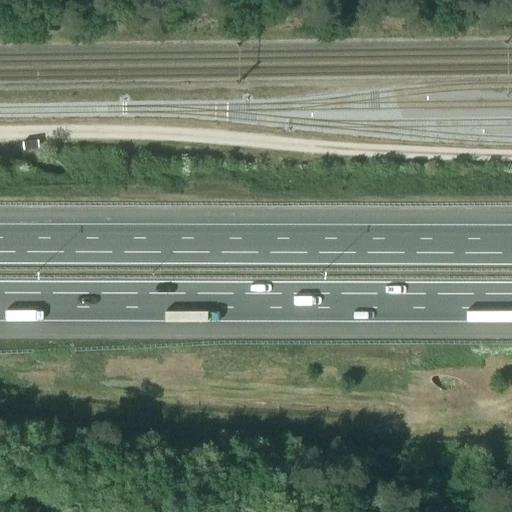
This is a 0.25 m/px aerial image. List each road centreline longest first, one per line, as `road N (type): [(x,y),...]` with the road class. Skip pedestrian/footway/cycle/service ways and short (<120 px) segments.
road 1 (track): [(511,156),(162,129),(0,132)]
road 2 (motorway): [(511,247),(0,246)]
road 3 (motorway): [(0,300),(511,300)]
